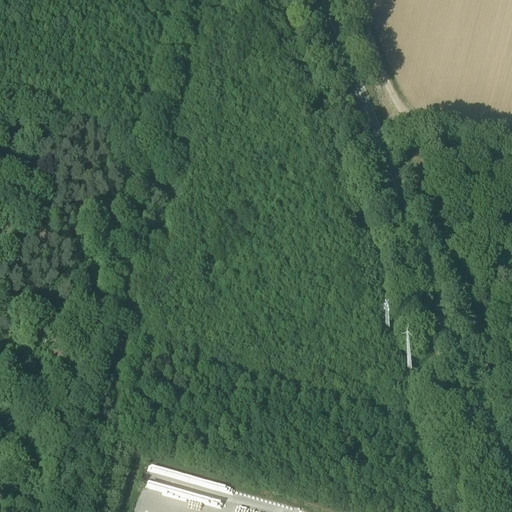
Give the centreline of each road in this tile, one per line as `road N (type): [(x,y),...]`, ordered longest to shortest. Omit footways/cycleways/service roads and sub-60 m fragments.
road 1 (track): [(198,0),(67,511)]
road 2 (secondary): [(511,468),(320,0)]
road 3 (track): [(511,141),(398,106),(355,29),(348,0)]
